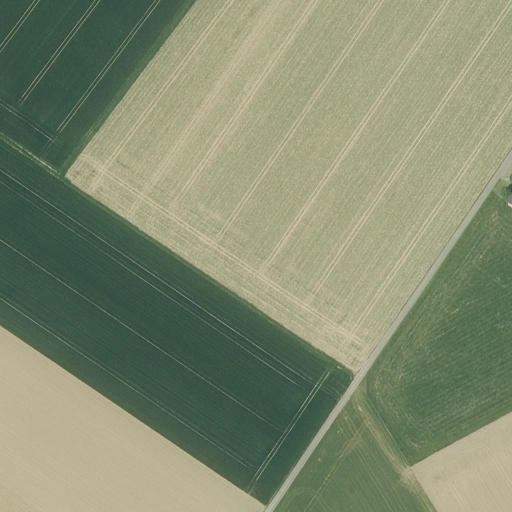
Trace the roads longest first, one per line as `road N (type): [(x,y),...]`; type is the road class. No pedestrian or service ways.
road 1 (track): [(357,378),(0,132)]
road 2 (track): [(511,154),(267,511)]
road 3 (track): [(196,0),(64,174)]
